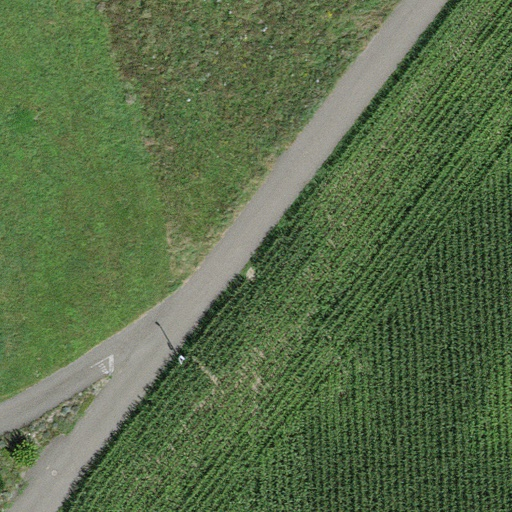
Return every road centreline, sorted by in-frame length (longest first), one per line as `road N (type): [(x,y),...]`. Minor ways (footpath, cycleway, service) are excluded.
road 1 (residential): [(168,323),(422,0)]
road 2 (residential): [(24,511),(168,323)]
road 3 (residential): [(168,323),(115,339),(38,394),(0,404)]
